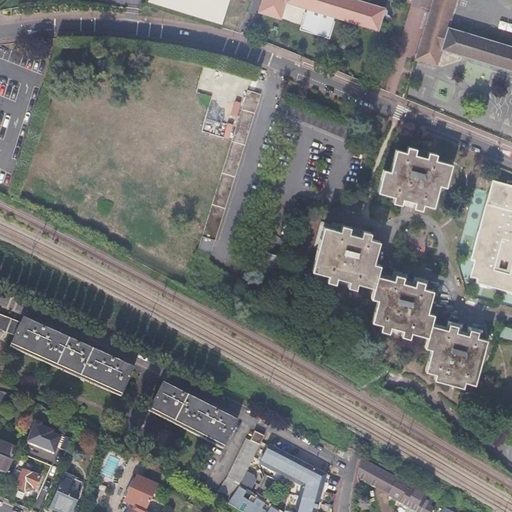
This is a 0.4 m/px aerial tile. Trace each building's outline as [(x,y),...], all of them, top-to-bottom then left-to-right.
[(147,0),(147,2),(223,24),(229,0),(245,0),(246,0),(245,0),(147,0)] [(263,0),(260,12),(281,19),(286,2),(378,30),(385,8),(358,0),(263,0)] [(511,46),(448,27),(456,0),(431,0),(431,2),(414,59),(437,66),(442,49),(511,70),(511,46)] [(247,88),(203,254),(216,258),(221,239),(222,239),(260,92),(247,88)] [(276,110),(350,140),(356,127),(282,96),(276,110)] [(423,204),(429,205),(431,194),(437,196),(440,185),(443,174),(449,175),(452,164),(435,160),(436,154),(428,152),(426,157),(414,154),(416,149),(407,146),(406,152),(401,151),(398,162),(393,161),(390,171),(389,171),(386,181),(381,180),(378,191),(394,195),(393,201),(401,204),(403,198),(415,202),(414,207),(422,209),(423,204)] [(396,149),(393,161),(398,162),(401,151),(396,149)] [(443,174),(440,185),(446,186),(449,175),(443,174)] [(511,179),(510,179),(509,184),(492,179),(470,260),(474,261),(470,276),(476,278),(475,282),(511,292),(511,179)] [(428,337),(430,337),(433,338),(431,349),(428,360),(433,362),(432,364),(430,372),(436,374),(435,379),(463,387),(463,386),(464,381),(470,383),(473,373),(477,374),(482,357),(483,351),(479,350),(481,339),(477,338),(478,332),(470,329),(468,335),(456,332),(458,326),(449,324),(447,330),(431,326),(425,324),(428,312),(430,302),(425,301),(428,290),(424,288),(425,283),(416,280),(414,286),(402,283),(403,277),(395,275),(394,280),(376,276),(371,274),(374,263),(372,263),(375,252),(371,251),(374,240),(369,239),(371,233),(363,231),(361,237),(348,233),(350,227),(342,225),(340,231),(323,227),(312,270),(328,275),(327,281),(335,283),(337,277),(349,280),(347,286),(356,289),(358,282),(373,287),(378,288),(376,299),(377,299),(375,311),(380,312),(377,324),(382,325),(381,330),(389,332),(390,327),(402,330),(401,335),(410,337),(411,333),(428,337)] [(370,297),(376,299),(378,288),(373,287),(370,297)] [(372,322),(377,324),(380,312),(375,311),(372,322)] [(425,324),(431,326),(434,314),(428,312),(425,324)] [(0,329),(7,332),(12,318),(0,313),(0,329)] [(14,321),(9,333),(16,336),(12,344),(122,394),(133,367),(116,359),(117,357),(110,353),(109,356),(82,344),(83,341),(76,338),(75,341),(48,329),(50,326),(43,323),(42,326),(23,317),(21,322),(21,324),(14,321)] [(12,318),(7,332),(9,333),(14,321),(21,324),(21,322),(12,318)] [(500,336),(511,339),(511,328),(502,326),(500,336)] [(150,408),(224,446),(237,420),(220,412),(221,409),(215,405),(213,408),(186,395),(188,392),(181,388),(179,391),(163,382),(150,408)] [(0,390),(0,407),(5,409),(10,393),(0,390)] [(259,445),(261,441),(264,436),(254,431),(250,440),(259,445)] [(246,471),(259,445),(250,440),(246,438),(226,480),(216,496),(227,503),(228,503),(236,491),(246,471)] [(16,448),(0,441),(0,468),(7,471),(16,448)] [(322,502),(328,475),(269,445),(260,464),(267,467),(271,470),(268,477),(291,490),(290,494),(301,497),(298,508),(299,508),(298,511),(287,511),(285,511),(284,511),(282,511),(250,493),(256,481),(254,475),(246,471),(236,491),(228,503),(242,511),(317,511),(320,502),(322,502)] [(392,477),(361,460),(357,475),(393,494),(393,495),(402,501),(401,501),(418,511),(431,511),(434,509),(429,506),(432,501),(414,491),(414,489),(392,477)] [(15,470),(9,484),(16,487),(16,489),(24,492),(25,491),(28,492),(30,492),(32,487),(36,489),(41,477),(24,469),(22,473),(15,470)] [(50,509),(56,511),(71,511),(83,485),(72,481),(75,474),(65,470),(50,509)] [(301,497),(290,494),(285,511),(287,511),(298,511),(299,508),(298,508),(301,497)]
